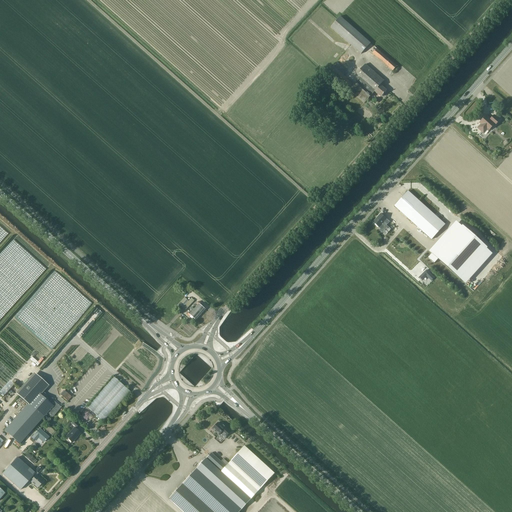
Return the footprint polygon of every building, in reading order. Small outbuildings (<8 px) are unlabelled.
[(361,54),(370,43),(340,17),(331,28),(361,54)] [(370,51),(393,71),(397,67),(374,47),(370,51)] [(348,72),(337,62),(333,66),(344,76),(348,72)] [(381,97),(387,91),(380,86),(384,81),(365,64),(357,74),(360,77),(349,90),(364,103),(374,92),(381,97)] [(353,84),(344,76),(333,66),(329,72),(349,89),(353,84)] [(485,117),(484,117),(484,118),(482,120),(481,120),(481,122),(479,123),(481,124),(479,127),(479,129),(482,132),(484,132),(487,130),(488,131),(494,124),(495,125),(500,120),(494,115),(490,120),(488,118),(486,116),(485,117)] [(445,225),(407,192),(407,191),(394,206),(416,226),(431,240),(445,225)] [(380,214),(373,222),(379,227),(381,229),(382,230),(384,232),(387,234),(391,229),(388,227),(387,228),(385,226),(389,222),(386,219),(380,214)] [(492,254),(486,249),(487,248),(475,237),(477,234),(474,232),(472,234),(462,226),(462,227),(456,221),(452,225),(432,248),(429,251),(432,254),(428,258),(434,264),(438,259),(459,279),(460,279),(465,284),(492,254)] [(0,242),(8,234),(0,226),(0,242)] [(14,239),(0,254),(0,319),(46,269),(14,239)] [(426,270),(419,277),(422,280),(426,276),(431,281),(434,278),(426,270)] [(92,304),(55,273),(16,318),(52,350),(92,304)] [(184,297),(177,306),(179,308),(181,306),(183,308),(186,310),(193,302),(194,301),(190,297),(189,299),(190,300),(189,301),(184,297)] [(198,305),(196,308),(202,313),(205,310),(200,305),(201,303),(199,302),(197,304),(198,305)] [(202,313),(196,308),(194,309),(192,307),(191,308),(193,310),(192,311),(199,317),(202,313)] [(196,320),(199,317),(192,311),(191,312),(190,312),(188,314),(190,316),(191,315),(196,320)] [(93,320),(82,332),(84,334),(94,322),(93,320)] [(30,359),(37,366),(43,359),(42,357),(38,362),(32,357),(30,359)] [(0,359),(0,372),(1,373),(2,372),(2,370),(7,370),(7,368),(10,368),(0,359)] [(36,373),(17,394),(29,404),(44,417),(47,413),(52,417),(61,408),(50,398),(48,401),(42,396),(50,386),(36,373)] [(104,422),(130,391),(114,377),(87,407),(104,422)] [(0,391),(0,392),(3,396),(13,384),(10,381),(0,391)] [(62,396),(68,401),(71,398),(66,393),(62,396)] [(29,404),(6,430),(20,443),(44,417),(29,404)] [(212,429),(219,435),(221,433),(226,437),(227,435),(229,437),(232,433),(224,425),(222,427),(218,423),(212,429)] [(73,443),(81,433),(76,428),(67,437),(73,443)] [(39,429),(32,437),(36,440),(38,437),(44,442),(48,437),(39,429)] [(229,442),(235,447),(238,444),(232,439),(229,442)] [(260,488),(263,485),(273,473),(244,447),(226,466),(211,453),(206,458),(251,499),(260,489),(260,488)] [(33,465),(37,461),(28,453),(25,457),(33,465)] [(43,481),(37,475),(38,473),(40,475),(43,471),(40,468),(38,467),(35,470),(36,472),(35,473),(17,458),(3,474),(21,490),(31,478),(33,479),(30,482),(37,488),(43,481)] [(251,499),(206,458),(196,469),(210,482),(241,510),(251,499)] [(210,482),(196,469),(169,499),(183,511),(238,511),(241,510),(210,482)]
